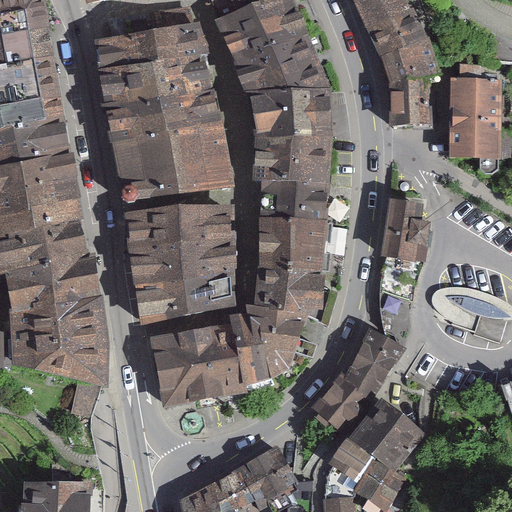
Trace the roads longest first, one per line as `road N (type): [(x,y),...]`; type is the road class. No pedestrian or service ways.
road 1 (primary): [(186,459),(283,418),(329,365),(356,290),(369,140)]
road 2 (primary): [(67,0),(84,46),(136,382)]
road 3 (residential): [(369,140),(511,207)]
road 4 (primary): [(369,140),(363,95),(328,0)]
road 5 (unclassified): [(136,382),(104,414),(113,511)]
